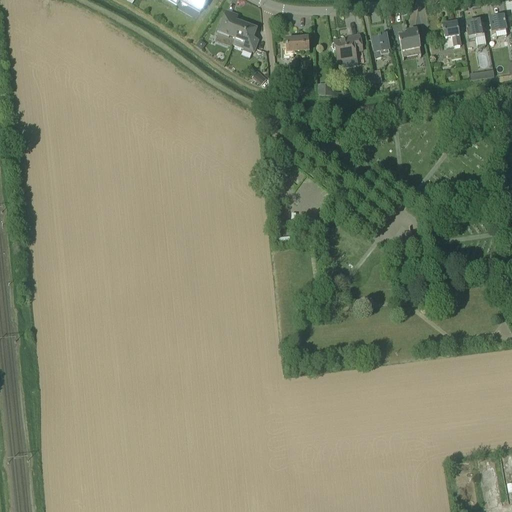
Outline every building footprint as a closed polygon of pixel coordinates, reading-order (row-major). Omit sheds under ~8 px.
[(180,0),(192,7),(202,13),(209,0),(164,0),(177,7),(180,0)] [(232,46),(240,25),(237,23),(239,18),(226,13),(215,43),(231,49),(232,46)] [(504,26),(504,24),(503,18),(489,21),(492,36),(495,36),(496,39),(506,38),(504,26)] [(469,42),(475,41),(476,48),(483,49),(486,48),(481,22),(465,25),(469,42)] [(253,41),(256,31),(240,25),(232,46),(254,55),(258,43),(253,41)] [(445,42),(452,41),(453,50),(460,48),(457,25),(443,27),(445,42)] [(399,39),(403,61),(421,58),(416,31),(407,32),(407,37),(399,39)] [(335,54),(336,53),(340,73),(358,70),(355,54),(362,52),(359,37),(351,39),(352,41),(334,44),(335,46),(333,46),(332,48),(333,52),(335,54)] [(381,60),(381,58),(389,57),(385,37),(377,38),(378,41),(372,42),(375,61),(381,60)] [(283,48),(283,61),(293,61),(293,56),(309,56),(308,40),(285,42),(286,48),(283,48)] [(196,47),(202,51),(205,47),(204,44),(200,41),(196,47)] [(380,72),(372,73),(373,76),(375,85),(382,84),(380,72)] [(375,88),(375,85),(373,76),(364,77),(366,89),(375,88)] [(261,87),(266,81),(262,77),(256,83),(261,87)] [(317,86),(317,98),(335,98),(335,86),(317,86)] [(400,233),(402,243),(412,242),(410,232),(400,233)] [(511,453),(499,456),(501,467),(504,467),(505,473),(511,471),(511,453)]
